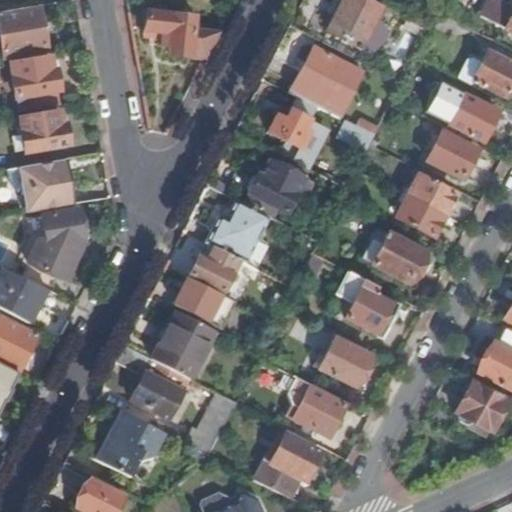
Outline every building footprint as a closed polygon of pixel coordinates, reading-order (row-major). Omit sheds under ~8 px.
[(381,9),(363,0),(343,0),(325,36),(329,39),(331,36),(355,48),(354,51),(359,54),(360,51),(373,58),(384,37),(384,34),(382,28),(374,23),(381,9)] [(511,36),(511,9),(492,0),(489,0),(479,20),(511,36)] [(45,53),(37,9),(0,15),(0,49),(2,61),(7,60),(42,53),(45,53)] [(169,57),(204,60),(218,34),(193,32),(194,18),(146,13),(144,33),(161,35),(161,40),(160,49),(170,50),(169,57)] [(452,42),(459,27),(436,16),(429,30),(452,42)] [(312,50),(288,96),(337,121),(361,75),(312,50)] [(44,61),(42,53),(7,60),(8,67),(44,61)] [(465,64),(455,82),(468,88),(471,83),(505,101),(511,86),(511,68),(486,56),(479,67),(470,61),(465,64)] [(52,108),(55,107),(53,95),(55,94),(52,71),(50,72),(47,60),(44,61),(8,67),(17,114),(52,108)] [(413,60),(407,73),(435,88),(442,75),(413,60)] [(447,126),(482,145),(496,116),(461,99),(447,126)] [(52,108),(17,114),(18,121),(54,115),(52,108)] [(280,109),(275,118),(283,123),(288,113),(280,109)] [(275,118),(266,135),(313,159),(324,139),(306,129),(309,124),(288,113),(283,123),(275,118)] [(54,115),(18,121),(25,155),(64,148),(61,126),(59,126),(57,115),(54,115)] [(335,141),(364,155),(368,148),(373,139),(343,124),(335,141)] [(461,182),(475,155),(440,137),(425,164),(461,182)] [(24,214),(76,205),(74,198),(70,198),(65,161),(5,172),(7,181),(15,191),(21,191),(24,214)] [(245,189),(249,197),(285,215),(302,183),(267,165),(259,179),(257,177),(255,179),(250,180),(245,189)] [(401,197),(442,218),(453,196),(418,178),(410,194),(404,191),(401,197)] [(430,240),(442,218),(401,197),(398,204),(403,206),(396,222),(430,240)] [(217,218),(203,246),(212,251),(237,263),(243,266),(267,221),(234,203),(224,222),(217,218)] [(46,291),(50,294),(56,280),(65,284),(78,253),(77,245),(82,244),(77,211),(24,220),(28,238),(20,256),(24,258),(21,268),(25,270),(20,280),(46,291)] [(407,287),(422,256),(387,238),(371,268),(407,287)] [(237,263),(212,251),(205,265),(196,261),(188,278),(221,294),(237,263)] [(312,257),(303,275),(312,280),(322,262),(312,257)] [(46,291),(20,280),(0,270),(0,311),(28,326),(46,291)] [(395,309),(373,298),(369,295),(372,288),(347,275),(336,298),(352,306),(344,322),(379,340),(395,309)] [(173,308),(206,325),(219,298),(186,281),(173,308)] [(218,330),(232,304),(219,298),(206,325),(218,330)] [(154,364),(188,381),(190,382),(214,334),(175,314),(159,345),(163,347),(154,364)] [(0,367),(16,376),(17,377),(37,338),(0,318),(0,367)] [(511,332),(503,328),(494,346),(491,345),(476,374),(511,393),(511,391),(511,332)] [(369,361),(333,343),(323,363),(318,361),(314,369),(354,390),(369,361)] [(124,348),(115,365),(142,379),(130,403),(167,422),(188,381),(154,364),(124,348)] [(0,407),(2,403),(4,403),(9,393),(8,392),(16,376),(0,367),(0,407)] [(504,403),(470,385),(455,415),(489,433),(504,403)] [(344,409),(308,391),(292,422),(328,441),(344,409)] [(183,447),(207,459),(235,406),(217,396),(198,432),(192,430),(183,447)] [(165,438),(122,416),(97,464),(128,480),(136,465),(151,461),(165,438)] [(253,483),(288,501),(298,482),(304,484),(319,455),(284,437),(269,467),(263,464),(253,483)] [(79,511),(116,511),(123,501),(87,482),(74,509),(79,511)] [(259,511),(256,503),(241,496),(237,506),(221,511),(259,511)]
